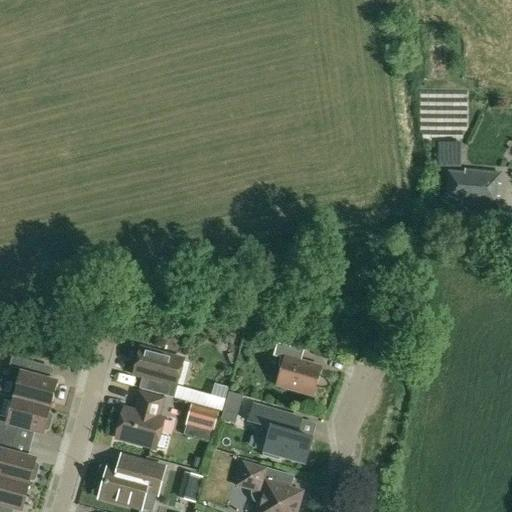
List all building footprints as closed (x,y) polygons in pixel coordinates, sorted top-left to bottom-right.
[(465,172),(446,171),(445,200),(462,202),(461,205),(499,209),(500,197),(498,196),(498,185),(501,185),(502,172),(465,169),(465,172)] [(48,343),(30,338),(26,337),(22,353),(26,354),(43,359),(48,343)] [(281,358),(279,365),(282,371),(278,385),(313,395),(321,368),(301,362),(305,351),(278,343),(274,356),(281,358)] [(151,392),(174,398),(184,360),(142,348),(134,375),(154,380),(151,392)] [(6,379),(19,382),(14,398),(51,408),(57,383),(34,377),(37,363),(13,356),(6,379)] [(201,386),(182,385),(182,398),(200,398),(201,386)] [(167,435),(160,434),(164,419),(159,418),(164,400),(141,393),(135,411),(125,409),(117,438),(156,449),(156,450),(162,452),(166,450),(169,439),(167,435)] [(241,396),(229,393),(224,408),(237,412),(241,396)] [(44,433),(45,430),(47,431),(50,429),(53,416),(52,414),(49,413),(51,408),(14,398),(10,414),(0,411),(0,435),(17,440),(20,427),(44,433)] [(219,413),(191,405),(185,425),(213,433),(219,413)] [(281,457),(306,464),(313,439),(298,434),(302,419),(254,405),(249,422),(271,428),(263,456),(280,460),(281,457)] [(38,464),(36,463),(36,460),(13,454),(17,440),(0,435),(0,475),(30,484),(31,480),(33,481),(36,480),(40,467),(38,464)] [(157,496),(165,468),(141,462),(137,476),(109,468),(101,498),(141,509),(146,493),(157,496)] [(258,511),(296,511),(300,499),(294,497),(290,490),(294,477),(244,463),(237,486),(253,490),(252,493),(252,496),(253,499),(255,502),(258,504),(261,505),(258,511)] [(193,501),(199,478),(187,474),(181,497),(193,501)] [(30,484),(0,475),(0,504),(23,510),(30,484)]
